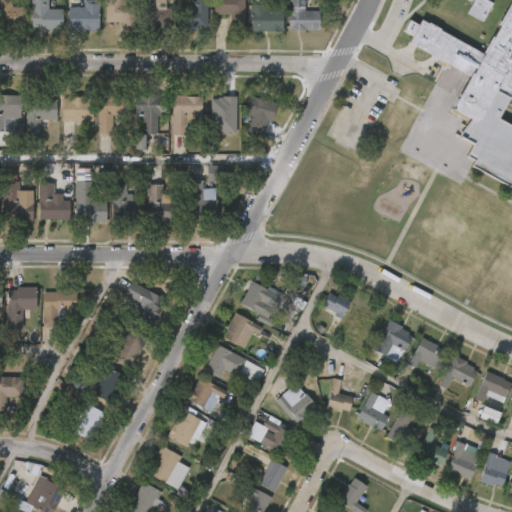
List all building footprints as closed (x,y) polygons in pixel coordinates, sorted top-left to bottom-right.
[(26,6),(25,28),(0,28),(0,0),(11,0),(11,6),(26,6)] [(49,0),(49,9),(62,9),(62,30),(41,30),(41,27),(32,27),(32,0),(49,0)] [(78,30),(69,30),(69,7),(85,7),(85,0),(101,0),(100,31),(78,30)] [(128,0),(128,9),(135,9),(134,30),(123,30),(123,22),(106,22),(106,0),(128,0)] [(156,0),(156,9),(170,9),(170,32),(150,31),(150,28),(141,28),(141,0),(156,0)] [(208,0),(208,27),(199,27),(199,31),(186,30),(186,26),(179,26),(180,7),(193,7),(193,0),(208,0)] [(244,0),(244,32),(229,31),(230,15),(213,15),(213,0),(244,0)] [(263,0),(263,4),(269,4),(269,10),(283,10),(283,33),(249,32),(249,5),(251,5),(251,0),(263,0)] [(304,0),(304,11),(319,12),(319,31),(287,31),(287,0),(304,0)] [(511,0),(511,101),(504,97),(492,118),(511,129),(511,191),(465,165),(468,160),(460,155),(466,144),(454,137),(464,118),(447,109),(449,106),(447,105),(464,74),(433,57),(431,61),(424,57),(426,54),(404,41),(416,19),(423,23),(424,21),(436,28),(435,29),(477,53),(506,0),(511,0)] [(485,0),(493,4),(483,22),(467,14),(474,0),(485,0)] [(158,116),(158,135),(146,135),(146,151),(136,151),(136,135),(142,135),(142,117),(135,117),(135,94),(166,94),(167,116),(158,116)] [(0,131),(0,95),(21,95),(21,114),(5,114),(5,131),(0,131)] [(100,133),(99,133),(99,95),(130,96),(130,114),(113,114),(113,133),(100,133)] [(88,96),(88,99),(94,99),(93,121),(63,120),(63,98),(69,98),(69,96),(88,96)] [(174,137),(174,96),(203,97),(203,119),(189,119),(189,137),(174,137)] [(276,104),(270,123),(267,121),(261,139),(246,134),(249,123),(243,121),(251,96),(276,104)] [(210,135),(235,134),(234,98),(209,98),(210,135)] [(25,136),(24,136),(25,100),(55,100),(55,120),(38,120),(38,136),(25,136)] [(206,182),(224,182),(224,166),(206,166),(206,182)] [(15,169),(15,182),(18,182),(18,193),(28,193),(28,201),(31,201),(31,223),(1,222),(2,182),(4,182),(4,169),(15,169)] [(203,181),(203,201),(218,201),(218,221),(195,221),(195,219),(186,219),(186,181),(203,181)] [(91,182),(91,202),(105,202),(105,224),(73,223),(74,182),(91,182)] [(53,184),(53,194),(62,195),(62,201),(68,201),(68,221),(37,221),(37,184),(53,184)] [(127,186),(127,201),(145,201),(145,222),(113,222),(113,184),(127,184),(127,186)] [(163,184),(163,200),(180,201),(180,222),(148,221),(149,184),(163,184)] [(157,311),(150,326),(133,317),(135,313),(128,309),(133,301),(122,295),(131,280),(164,299),(157,311)] [(266,317),(239,303),(252,281),(267,289),(258,305),(269,311),(266,317)] [(36,286),(35,309),(28,308),(28,317),(24,317),(24,329),(5,328),(6,289),(15,289),(16,285),(36,286)] [(43,327),(42,327),(42,291),(56,291),(56,289),(63,289),(63,287),(75,287),(75,311),(56,311),(56,327),(43,327)] [(335,295),(336,296),(337,294),(350,300),(340,319),(333,316),(335,313),(321,306),(329,292),(335,295)] [(382,317),(375,331),(364,325),(358,337),(344,330),(359,303),(376,312),(375,313),(382,317)] [(262,328),(259,335),(248,329),(239,346),(224,338),(228,330),(227,330),(236,312),(263,327),(262,328)] [(412,335),(396,362),(373,349),(389,319),(402,326),(400,329),(412,335)] [(143,345),(131,366),(112,356),(127,328),(146,339),(143,345)] [(444,352),(437,365),(420,356),(414,368),(407,364),(421,337),(438,346),(437,348),(444,352)] [(245,367),(240,377),(225,369),(221,377),(206,369),(219,344),(249,361),(245,367)] [(477,371),(469,386),(451,377),(445,389),(438,385),(453,354),(466,361),(465,362),(473,367),(472,369),(477,371)] [(126,377),(112,404),(93,393),(108,366),(126,377)] [(510,382),(502,403),(484,396),(482,402),(474,399),(486,370),(504,378),(504,379),(510,382)] [(5,411),(0,411),(0,376),(22,376),(22,397),(5,397),(5,411)] [(200,376),(235,396),(231,404),(212,392),(204,407),(187,398),(200,376)] [(351,396),(348,411),(340,409),(339,412),(325,408),(333,377),(341,379),(338,393),(351,396)] [(296,383),(303,393),(305,392),(316,406),(308,413),(310,416),(296,427),(275,400),(296,383)] [(370,391),(388,401),(381,413),(387,416),(379,430),(373,426),(370,431),(353,421),(370,391)] [(102,419),(91,441),(75,432),(89,405),(105,414),(102,419)] [(418,432),(408,450),(384,437),(400,407),(413,413),(406,426),(418,432)] [(204,428),(198,439),(192,436),(186,447),(168,436),(182,409),(201,420),(198,425),(204,428)] [(275,418),(282,422),(280,427),(293,434),(286,447),(284,445),(283,449),(284,450),(283,453),(260,441),(266,430),(273,434),(274,432),(262,426),(266,418),(273,422),(275,418)] [(429,442),(439,447),(442,442),(448,445),(446,450),(447,451),(439,467),(414,455),(429,427),(435,431),(429,442)] [(480,457),(469,479),(446,468),(458,442),(464,444),(462,449),(480,457)] [(181,456),(166,483),(147,472),(163,445),(181,456)] [(491,467),(499,470),(501,464),(508,466),(501,487),(494,484),(493,487),(478,481),(488,452),(496,454),(491,467)] [(278,481),(272,492),(257,484),(271,459),(285,467),(278,481)] [(54,505),(50,511),(40,511),(25,502),(29,495),(28,494),(38,476),(21,471),(24,461),(53,470),(48,480),(63,489),(54,505)] [(353,477),(366,486),(355,502),(366,509),(364,511),(354,511),(336,499),(347,483),(348,484),(353,477)] [(162,503),(159,509),(154,507),(151,511),(133,511),(129,509),(142,482),(162,492),(158,500),(162,503)] [(263,511),(243,511),(251,496),(241,491),(245,483),(271,497),(263,511)]
